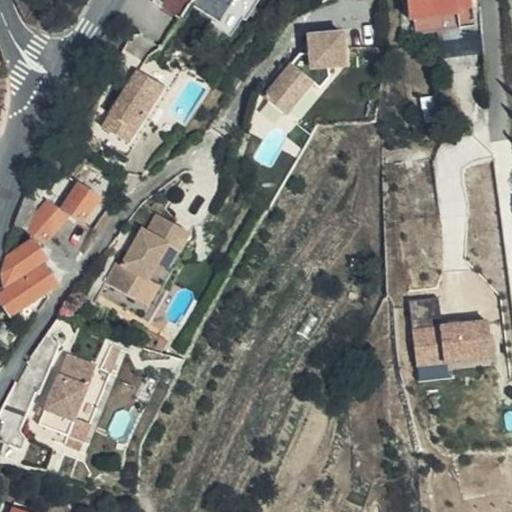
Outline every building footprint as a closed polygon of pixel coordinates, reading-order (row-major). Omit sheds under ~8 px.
[(197,0),(192,8),(214,23),(223,8),(243,21),(256,0),(197,0)] [(474,7),(473,0),(409,0),(414,36),(462,30),(459,10),(474,7)] [(52,36),(64,35),(63,24),(58,15),(54,11),(47,9),(41,10),(33,15),(25,23),(31,29),(40,34),(52,36)] [(314,86),(316,38),(307,38),(306,55),(298,55),(259,95),(280,113),(309,83),(314,86)] [(342,39),(316,38),(314,86),(318,89),(325,83),(326,73),(341,73),(342,39)] [(137,73),(118,61),(111,74),(125,82),(118,96),(123,99),(130,86),(137,73)] [(163,89),(137,73),(130,86),(123,99),(105,132),(131,149),(163,89)] [(83,225),(99,200),(78,187),(64,212),(83,225)] [(49,207),(27,233),(43,247),(65,220),(49,207)] [(179,255),(191,237),(157,217),(146,235),(142,233),(123,265),(118,261),(105,283),(135,301),(168,248),(179,255)] [(0,302),(11,320),(57,288),(45,270),(35,277),(31,270),(45,261),(34,243),(5,261),(2,276),(9,286),(3,289),(6,294),(0,298),(0,302)] [(140,318),(179,255),(168,248),(135,301),(105,283),(100,292),(130,311),(140,318)] [(495,358),(490,319),(444,325),(441,296),(412,300),(419,366),(495,358)] [(163,344),(134,332),(129,345),(157,358),(163,344)] [(116,348),(107,372),(116,375),(126,352),(116,348)] [(88,443),(116,375),(107,372),(71,357),(43,425),(73,438),(88,443)] [(85,452),(88,443),(73,438),(69,446),(85,452)] [(10,489),(1,486),(0,489),(0,509),(2,510),(10,489)]
